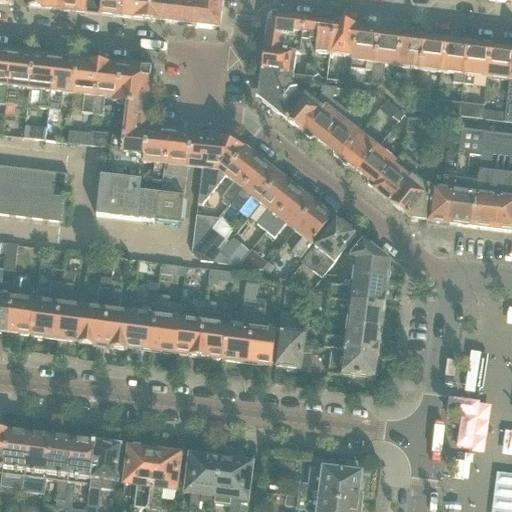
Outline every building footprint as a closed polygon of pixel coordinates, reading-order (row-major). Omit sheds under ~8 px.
[(27,0),(27,8),(54,11),(55,0),(27,0)] [(55,0),(54,11),(98,16),(100,0),(55,0)] [(100,0),(98,16),(122,19),(124,0),(100,0)] [(124,0),(122,19),(148,22),(151,0),(124,0)] [(151,0),(148,22),(172,24),(175,0),(151,0)] [(175,0),(172,24),(194,27),(197,0),(175,0)] [(197,0),(194,27),(218,29),(220,9),(221,0),(197,0)] [(268,20),(264,50),(296,54),(298,54),(301,34),(303,20),(273,16),(268,20)] [(301,34),(298,54),(304,55),(306,55),(308,55),(309,41),(317,42),(316,53),(319,54),(329,55),(333,23),(319,22),(303,20),(301,34)] [(356,26),(333,23),(329,55),(352,58),(356,26)] [(352,58),(350,70),(351,71),(372,73),(378,33),(366,31),(366,30),(364,27),(356,26),(352,58)] [(372,73),(371,85),(382,86),(384,66),(396,68),(401,33),(393,32),(390,34),(378,33),(372,73)] [(409,34),(401,33),(396,68),(419,70),(423,39),(411,37),(409,34)] [(435,40),(423,39),(419,70),(441,73),(445,39),(438,38),(435,40)] [(453,40),(445,39),(441,73),(454,75),(453,84),(463,85),(468,44),(456,43),(453,40)] [(480,46),(468,44),(463,85),(473,87),(474,77),(487,79),(491,44),(483,43),(480,46)] [(498,45),(491,44),(487,79),(509,82),(511,54),(511,50),(501,49),(498,45)] [(264,50),(261,73),(293,77),(296,54),(264,50)] [(0,107),(4,108),(5,106),(6,106),(12,54),(0,53),(0,107)] [(29,90),(33,57),(12,54),(6,106),(16,107),(18,89),(29,90)] [(50,111),(55,59),(33,57),(29,90),(40,91),(37,110),(50,111)] [(73,95),(77,62),(55,59),(50,111),(57,112),(60,112),(62,94),(73,95)] [(93,116),(99,64),(77,62),(73,95),(84,97),(82,115),(93,116)] [(116,105),(120,67),(99,64),(93,116),(102,117),(104,99),(116,100),(115,104),(116,105)] [(306,66),(304,78),(314,79),(317,77),(310,66),(306,66)] [(127,105),(146,107),(151,70),(120,67),(116,105),(127,106),(127,105)] [(342,71),(340,83),(348,84),(350,72),(342,71)] [(261,73),(258,99),(286,121),(306,96),(313,88),(314,79),(304,78),(293,77),(261,73)] [(396,76),(394,88),(405,89),(406,77),(396,76)] [(306,96),(286,121),(304,135),(319,116),(325,108),(326,107),(333,98),(335,98),(336,90),(323,88),(323,94),(315,104),(306,96)] [(361,102),(361,104),(373,105),(374,103),(374,95),(362,94),(361,99),(361,102)] [(415,105),(414,113),(422,114),(423,114),(424,102),(415,101),(415,105)] [(436,113),(436,115),(459,118),(459,117),(460,114),(461,106),(461,105),(437,102),(437,103),(436,113)] [(386,103),(378,112),(390,121),(392,118),(398,112),(397,111),(386,103)] [(459,117),(459,118),(481,120),(481,119),(482,108),(483,107),(461,104),(461,105),(461,106),(460,114),(459,117)] [(110,152),(107,178),(141,182),(142,170),(143,164),(144,164),(148,131),(144,126),(146,107),(127,105),(127,106),(125,120),(114,118),(110,152)] [(313,138),(323,146),(343,121),(326,107),(304,135),(310,140),(312,139),(313,138)] [(50,111),(48,121),(56,122),(57,112),(50,111)] [(398,112),(392,118),(399,124),(404,117),(398,112)] [(488,113),(487,121),(505,123),(506,116),(488,113)] [(68,146),(106,149),(108,133),(74,130),(76,115),(71,115),(68,146)] [(407,120),(406,133),(424,135),(425,122),(407,120)] [(333,157),(339,162),(361,135),(343,121),(323,146),(332,153),(333,157)] [(425,122),(424,135),(437,137),(439,124),(425,122)] [(27,128),(27,138),(48,139),(48,129),(27,128)] [(152,183),(163,184),(169,133),(148,131),(144,164),(154,165),(152,183)] [(450,225),(472,228),(484,134),(462,131),(458,156),(450,225)] [(183,199),(187,169),(188,155),(191,136),(169,133),(163,184),(162,197),(170,198),(183,199)] [(472,228),(511,233),(511,137),(484,134),(472,228)] [(349,166),(358,173),(378,149),(361,135),(339,162),(344,166),(349,166)] [(201,207),(225,178),(246,151),(235,142),(229,140),(198,136),(191,136),(187,169),(194,170),(201,171),(197,207),(201,207)] [(366,185),(374,191),(396,164),(378,149),(358,173),(368,181),(366,182),(366,185)] [(233,185),(222,199),(230,206),(264,165),(246,151),(225,178),(233,185)] [(374,191),(391,205),(420,169),(403,155),(396,164),(374,191)] [(427,223),(450,225),(458,156),(447,155),(445,170),(433,169),(432,179),(427,223)] [(264,165),(230,206),(239,213),(250,198),(259,205),(281,178),(264,165)] [(418,172),(391,205),(408,218),(412,221),(427,223),(432,179),(433,169),(422,167),(420,169),(418,172)] [(0,181),(0,192),(15,195),(18,171),(2,169),(0,181)] [(15,195),(32,197),(35,173),(18,171),(15,195)] [(35,173),(32,197),(49,199),(52,175),(35,173)] [(52,175),(49,199),(65,201),(68,177),(52,175)] [(141,182),(107,178),(100,177),(99,191),(134,195),(135,193),(139,193),(141,182)] [(257,226),(266,233),(298,192),(281,178),(259,205),(268,212),(257,226)] [(139,194),(139,193),(135,193),(134,195),(99,191),(95,218),(153,225),(156,196),(139,194)] [(0,192),(0,217),(12,219),(15,195),(0,192)] [(285,226),(294,233),(315,206),(298,192),(266,233),(274,240),(285,226)] [(15,195),(12,219),(29,221),(32,197),(15,195)] [(156,196),(153,225),(166,226),(170,198),(162,197),(156,196)] [(32,197),(29,221),(46,223),(49,199),(32,197)] [(170,198),(166,226),(180,228),(183,199),(170,198)] [(49,199),(46,223),(62,225),(65,201),(49,199)] [(315,206),(294,233),(302,240),(291,253),(300,260),(332,220),(315,206)] [(196,217),(192,254),(193,252),(211,231),(219,220),(196,217)] [(302,264),(311,272),(321,279),(355,238),(336,222),(302,264)] [(192,254),(201,262),(213,264),(221,253),(217,250),(224,241),(212,232),(211,231),(193,252),(192,254)] [(221,253),(213,264),(238,268),(239,267),(240,265),(249,254),(237,244),(232,240),(221,253)] [(354,264),(352,279),(386,283),(387,280),(389,278),(390,272),(388,270),(389,264),(362,244),(350,261),(354,264)] [(5,256),(3,277),(14,279),(15,274),(18,248),(7,246),(5,256)] [(239,267),(238,268),(262,272),(263,271),(267,266),(251,252),(249,254),(240,265),(239,267)] [(269,265),(264,271),(270,275),(274,270),(269,265)] [(161,266),(159,275),(172,277),(173,268),(161,266)] [(64,275),(62,285),(73,286),(75,275),(75,274),(64,272),(64,273),(64,275)] [(209,273),(208,287),(217,288),(218,283),(219,274),(209,273)] [(0,333),(7,334),(14,279),(3,277),(2,281),(0,297),(0,333)] [(331,289),(330,301),(383,307),(385,296),(387,295),(388,289),(386,286),(386,283),(352,279),(341,277),(340,290),(331,289)] [(7,334),(31,337),(36,303),(23,302),(26,280),(14,279),(7,334)] [(101,279),(99,290),(109,291),(111,280),(101,279)] [(36,303),(31,337),(55,340),(62,285),(50,283),(49,293),(37,292),(36,303)] [(62,285),(55,340),(79,343),(84,310),(85,302),(71,300),(73,286),(62,285)] [(146,295),(146,296),(157,297),(158,286),(147,285),(146,293),(146,295)] [(286,289),(284,308),(291,309),(293,292),(286,289)] [(79,343),(104,347),(111,292),(109,291),(99,290),(98,290),(95,311),(84,310),(79,343)] [(111,292),(104,347),(128,350),(132,316),(118,314),(120,300),(121,293),(111,292)] [(132,316),(128,350),(151,353),(158,298),(157,297),(146,296),(145,305),(134,304),(132,316)] [(158,298),(151,353),(176,356),(180,322),(166,320),(168,299),(158,298)] [(243,299),(242,307),(255,309),(256,301),(243,299)] [(256,301),(255,309),(265,310),(266,302),(256,301)] [(330,301),(328,313),(348,316),(347,328),(380,332),(381,328),(383,326),(384,321),(382,318),(383,307),(330,301)] [(180,322),(176,356),(200,359),(207,304),(194,302),(193,309),(182,308),(180,322)] [(207,304),(200,359),(224,362),(230,314),(216,313),(217,305),(207,304)] [(230,314),(224,362),(248,365),(255,309),(242,307),(241,315),(230,313),(230,314)] [(255,309),(248,365),(271,368),(274,348),(276,337),(276,334),(277,325),(263,323),(265,310),(255,309)] [(278,349),(276,368),(300,372),(302,356),(303,347),(305,334),(294,333),(295,316),(294,316),(283,315),(278,349)] [(325,337),(324,349),(331,350),(377,356),(379,346),(381,344),(382,338),(380,335),(380,332),(347,328),(345,340),(325,337)] [(303,347),(302,356),(312,357),(317,358),(318,349),(303,347)] [(331,350),(328,375),(374,381),(375,378),(377,376),(378,370),(376,367),(377,356),(331,350)] [(1,477),(0,487),(0,488),(23,492),(30,436),(6,433),(1,471),(0,476),(1,477)] [(23,492),(23,494),(32,496),(43,497),(45,482),(46,482),(51,439),(30,436),(23,492)] [(51,439),(46,482),(57,484),(56,492),(58,494),(55,511),(58,511),(64,511),(65,504),(73,441),(51,439)] [(64,511),(76,511),(72,511),(76,486),(89,488),(95,444),(73,441),(65,504),(64,511)] [(98,511),(98,509),(99,505),(101,492),(113,493),(116,468),(119,448),(115,448),(114,445),(108,444),(107,446),(95,444),(89,488),(86,511),(98,511)] [(133,510),(146,511),(154,455),(142,453),(140,449),(133,449),(131,452),(127,451),(123,487),(136,489),(133,510)] [(154,455),(146,511),(160,511),(163,492),(175,494),(180,458),(176,457),(175,454),(167,453),(165,456),(154,455)] [(187,479),(185,496),(190,497),(188,510),(199,511),(200,506),(201,498),(215,500),(220,463),(217,463),(216,459),(209,458),(206,461),(189,459),(187,479)] [(215,500),(214,506),(229,508),(229,510),(228,511),(238,511),(240,507),(246,507),(249,487),(251,467),(232,465),(230,460),(224,460),(222,463),(220,463),(215,500)] [(298,496),(298,501),(358,508),(359,496),(357,496),(358,493),(360,491),(361,485),(359,482),(359,477),(333,474),(334,467),(335,467),(335,466),(315,463),(314,472),(308,471),(305,497),(298,496)] [(344,471),(356,472),(357,464),(345,463),(344,471)] [(357,511),(358,508),(298,501),(296,511),(357,511)]
